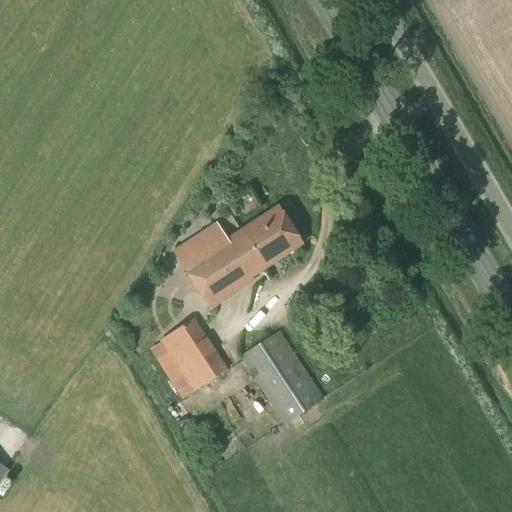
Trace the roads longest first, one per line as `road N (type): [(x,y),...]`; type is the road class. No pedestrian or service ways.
road 1 (primary): [(511,321),(325,0)]
road 2 (unclassified): [(511,236),(375,0)]
